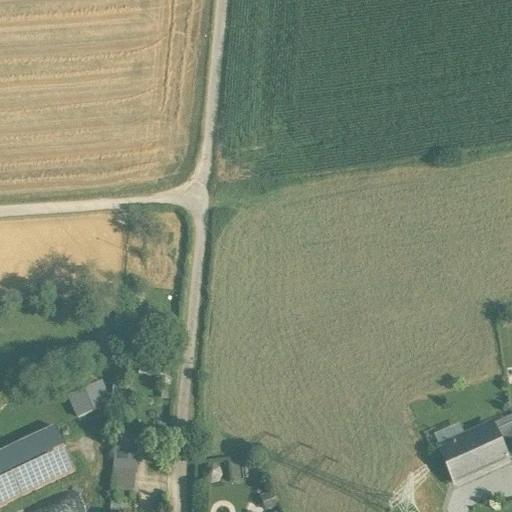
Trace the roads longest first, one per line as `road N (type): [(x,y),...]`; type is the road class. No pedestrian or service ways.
road 1 (track): [(202,208),(224,0)]
road 2 (track): [(0,222),(202,208)]
